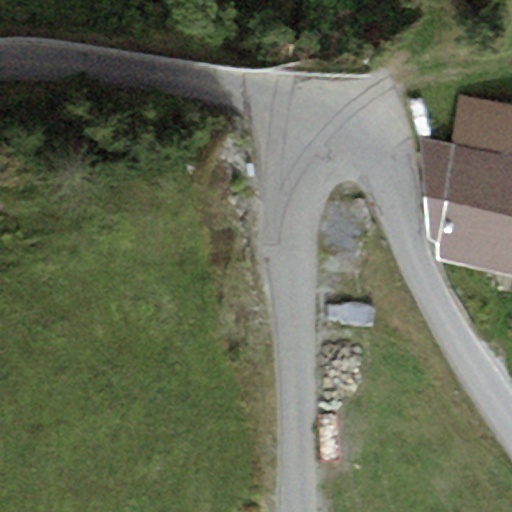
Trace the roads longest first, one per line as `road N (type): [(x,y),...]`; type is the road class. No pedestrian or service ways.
road 1 (unclassified): [(329,129),(299,162),(285,207),(295,511)]
road 2 (unclassified): [(511,420),(448,332),(380,181),(329,129)]
road 3 (unclassified): [(329,129),(256,101),(103,69),(0,59)]
